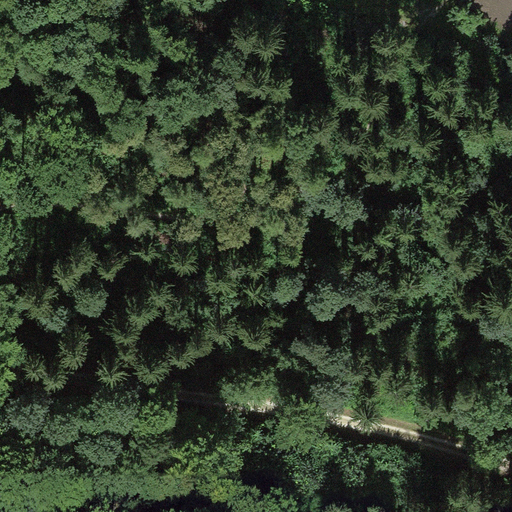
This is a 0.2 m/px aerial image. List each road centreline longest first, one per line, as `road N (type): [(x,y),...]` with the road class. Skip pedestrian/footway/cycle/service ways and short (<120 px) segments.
road 1 (track): [(511,457),(119,374),(0,374)]
road 2 (track): [(0,205),(33,197),(128,198),(278,211),(351,172),(412,40)]
